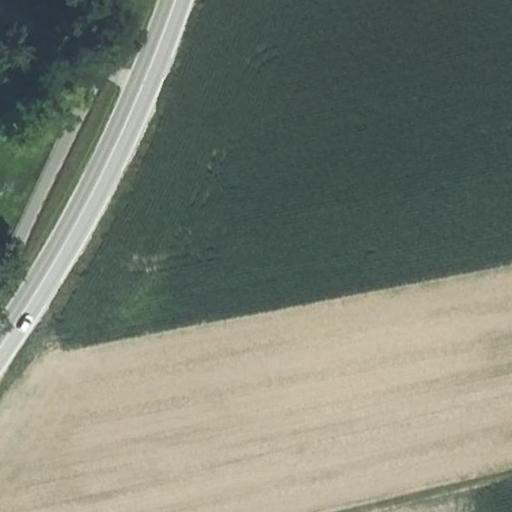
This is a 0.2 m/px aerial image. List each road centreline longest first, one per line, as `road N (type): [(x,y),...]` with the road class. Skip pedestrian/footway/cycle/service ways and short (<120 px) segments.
road 1 (secondary): [(174,0),(123,130),(0,348)]
road 2 (track): [(511,473),(344,511)]
